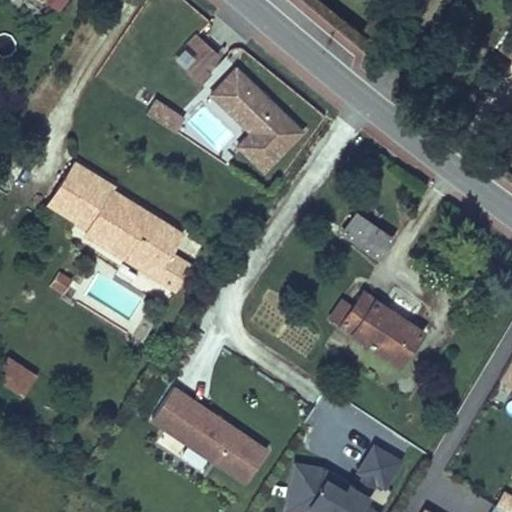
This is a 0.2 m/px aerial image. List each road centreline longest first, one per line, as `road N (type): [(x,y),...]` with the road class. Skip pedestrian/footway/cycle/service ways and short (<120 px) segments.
road 1 (unclassified): [(511,205),(252,0)]
road 2 (unknown): [(370,99),(283,231),(213,370)]
road 3 (unknown): [(511,359),(479,403),(425,511)]
